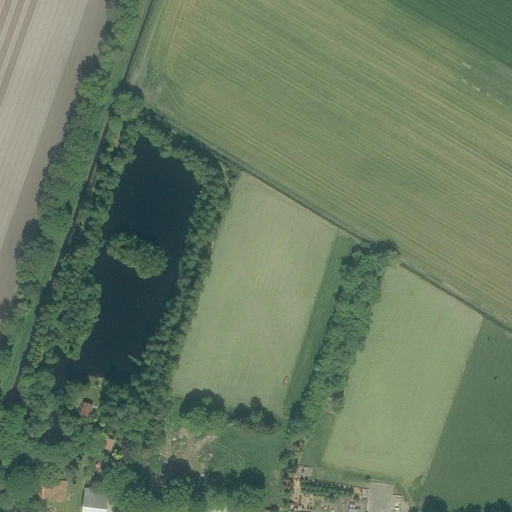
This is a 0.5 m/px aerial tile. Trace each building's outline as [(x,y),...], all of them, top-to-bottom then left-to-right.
[(80,415),(90,417),(94,404),(83,401),(80,415)] [(104,436),(101,447),(111,450),(114,439),(104,436)] [(66,500),(67,481),(33,480),(32,499),(66,500)] [(79,511),(104,511),(109,491),(85,487),(79,511)] [(399,511),(401,504),(388,502),(386,511),(399,511)]
